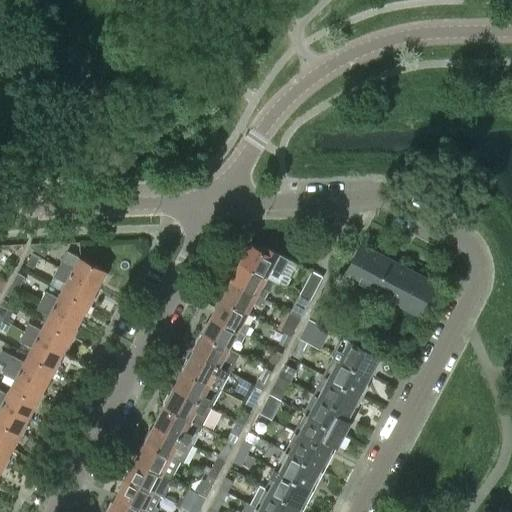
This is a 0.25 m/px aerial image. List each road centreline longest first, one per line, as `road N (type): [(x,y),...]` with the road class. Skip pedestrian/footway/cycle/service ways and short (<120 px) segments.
road 1 (residential): [(211,204),(378,200),(468,241),(483,271),(479,301),(364,511)]
road 2 (residential): [(211,204),(280,106),(314,76),(395,39),(511,32)]
road 3 (residential): [(48,511),(211,204)]
road 4 (residential): [(0,210),(211,204)]
